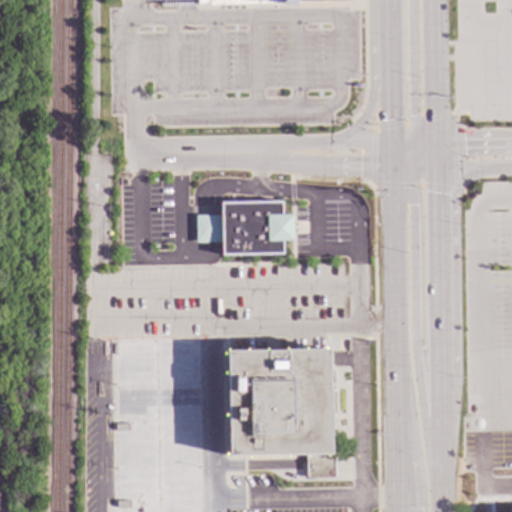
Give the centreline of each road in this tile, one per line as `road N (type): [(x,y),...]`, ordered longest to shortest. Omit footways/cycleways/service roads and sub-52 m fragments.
road 1 (primary): [(443,509),(414,349),(412,186),(395,142)]
road 2 (primary): [(393,49),(399,420)]
road 3 (primary): [(442,378),(440,170)]
road 4 (primary): [(410,0),(413,122),(440,170)]
road 5 (primary): [(440,170),(438,0)]
road 6 (primary): [(443,509),(442,378)]
